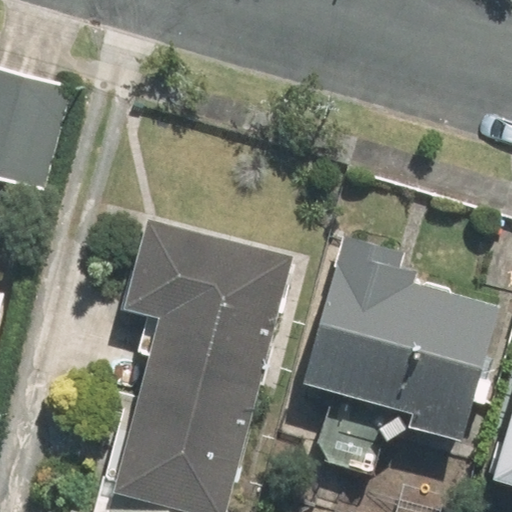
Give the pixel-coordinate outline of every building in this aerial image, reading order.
[(0,66),(0,170),(48,183),(74,86),(0,66)] [(230,511),(297,249),(151,212),(129,300),(165,309),(114,511),(106,511),(76,504),(73,511),(230,511)] [(0,315),(8,286),(0,283),(0,248),(6,228),(0,226),(0,315)] [(408,245),(346,228),(309,375),(341,383),(321,437),(330,454),(378,468),(400,400),(419,405),(414,419),(467,433),(504,299),(417,276),(420,266),(403,260),(408,245)] [(511,431),(502,467),(511,469),(511,431)]
